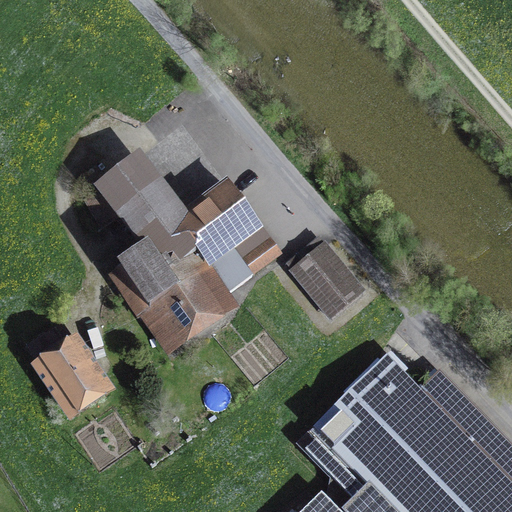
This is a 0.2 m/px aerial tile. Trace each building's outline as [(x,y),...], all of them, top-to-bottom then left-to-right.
[(172,341),(223,306),(196,268),(219,251),(221,255),(232,248),(241,260),(267,240),(232,192),(187,224),(137,160),(100,189),(102,192),(86,202),(103,229),(121,216),(146,251),(112,274),(144,320),(153,314),(172,341)] [(245,260),(254,273),(279,255),(269,242),(245,260)] [(363,294),(324,247),(292,273),(331,320),(363,294)] [(252,277),(231,249),(207,267),(228,295),(252,277)] [(30,351),(70,412),(103,389),(62,329),(30,351)] [(331,480),(328,498),(341,511),(511,511),(511,447),(439,373),(418,394),(386,360),(298,446),(331,480)]
